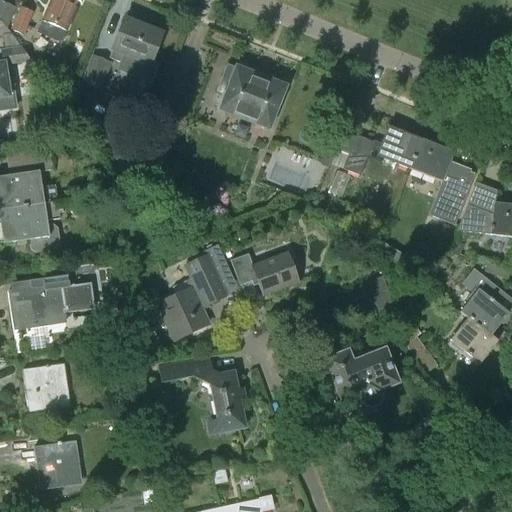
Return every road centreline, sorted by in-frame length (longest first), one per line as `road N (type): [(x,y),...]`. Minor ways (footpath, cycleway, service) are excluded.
road 1 (residential): [(242,0),(511,110)]
road 2 (residential): [(326,511),(261,349)]
